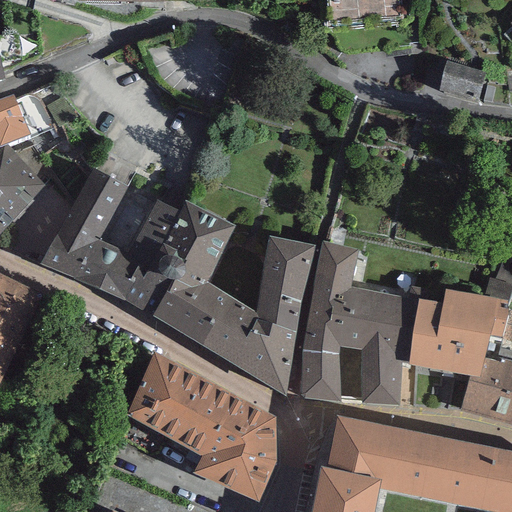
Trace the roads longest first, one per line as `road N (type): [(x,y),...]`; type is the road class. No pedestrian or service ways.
road 1 (residential): [(511,118),(363,90),(262,28),(223,16),(159,23),(0,92)]
road 2 (residential): [(0,261),(40,289),(153,334),(293,409)]
road 3 (residential): [(511,442),(464,427),(293,409)]
